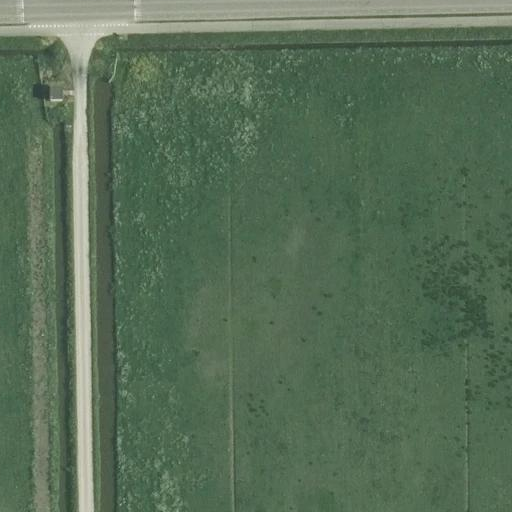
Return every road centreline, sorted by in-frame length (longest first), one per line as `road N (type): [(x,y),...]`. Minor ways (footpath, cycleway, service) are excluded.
road 1 (unclassified): [(86,511),(78,10)]
road 2 (tertiary): [(511,1),(78,10)]
